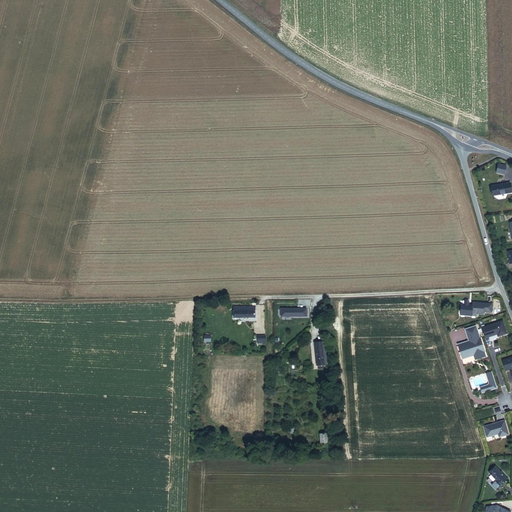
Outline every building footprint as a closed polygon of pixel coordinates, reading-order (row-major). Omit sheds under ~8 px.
[(505,174),(507,165),(498,163),(497,172),(505,174)] [(494,195),(511,192),(511,191),(510,180),(491,184),(494,195)] [(461,305),(460,315),(472,316),(472,314),(476,314),(483,315),(483,312),(491,313),(492,305),(473,303),(473,306),(471,306),(469,306),(469,302),(468,301),(466,300),(465,301),(464,305),(461,305)] [(237,318),(258,317),(258,310),(244,310),(244,307),(237,307),(237,318)] [(503,321),(481,328),(485,340),(490,338),(489,338),(496,335),(497,334),(498,337),(508,334),(503,321)] [(480,338),(476,326),(465,330),(469,342),(466,342),(467,345),(465,346),(464,343),(458,345),(463,360),(474,356),(475,360),(486,357),(485,353),(480,338)] [(316,369),(327,368),(325,345),(315,345),(316,369)] [(511,357),(502,361),(506,371),(511,369),(511,357)] [(493,376),(487,378),(489,383),(488,385),(481,387),(483,393),(497,388),(493,376)] [(499,438),(509,435),(505,421),(497,423),(497,424),(494,425),(494,424),(484,427),(487,438),(498,435),(499,438)] [(495,481),(501,485),(507,476),(494,467),(489,473),(497,480),(495,481)]
